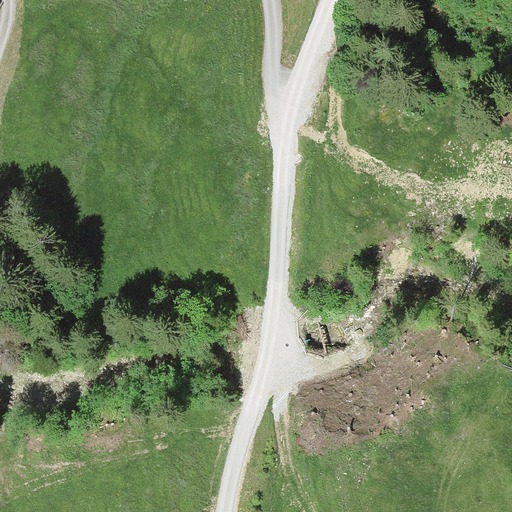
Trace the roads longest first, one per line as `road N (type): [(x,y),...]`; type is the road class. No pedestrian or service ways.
road 1 (track): [(225,511),(269,343),(286,123),(327,0)]
road 2 (track): [(286,123),(275,98),(269,0)]
